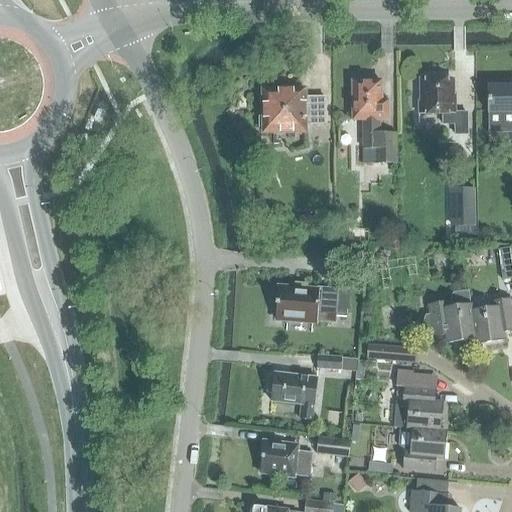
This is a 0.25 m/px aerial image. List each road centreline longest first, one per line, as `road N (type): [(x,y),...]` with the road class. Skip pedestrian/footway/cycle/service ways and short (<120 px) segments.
road 1 (unclassified): [(177,511),(201,311),(195,200),(166,117),(114,26)]
road 2 (primary): [(75,424),(68,336),(29,173),(31,145)]
road 3 (primary): [(0,180),(23,276),(75,424)]
road 4 (unclassified): [(511,8),(290,12)]
road 5 (unclassified): [(290,12),(144,17),(114,26)]
